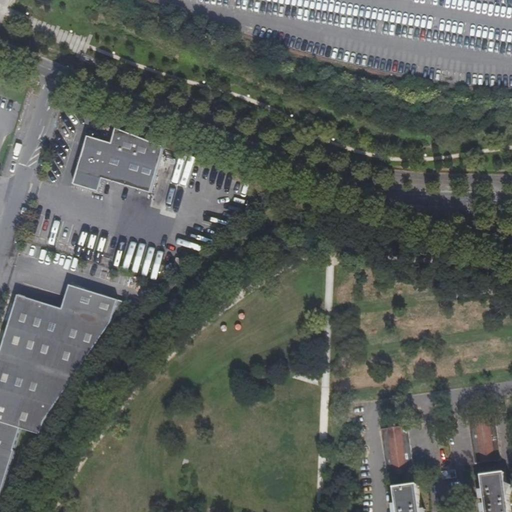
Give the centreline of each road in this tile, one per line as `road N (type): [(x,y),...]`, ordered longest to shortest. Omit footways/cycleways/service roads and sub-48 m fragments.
road 1 (secondary): [(57,72),(345,186),(511,201)]
road 2 (residential): [(0,257),(57,72)]
road 3 (unknown): [(22,185),(147,222),(159,214),(171,179)]
